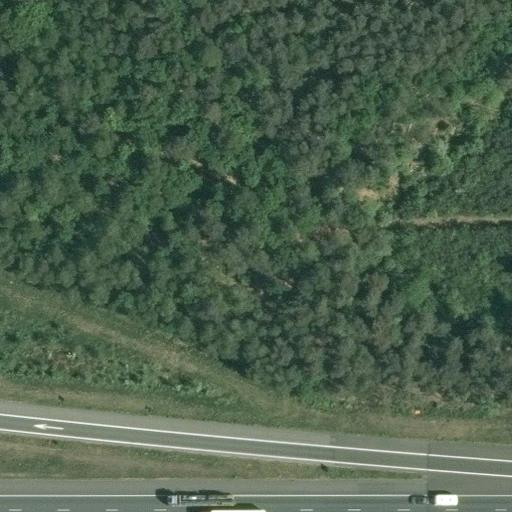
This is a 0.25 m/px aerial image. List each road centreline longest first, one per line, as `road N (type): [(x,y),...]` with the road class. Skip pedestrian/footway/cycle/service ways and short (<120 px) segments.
road 1 (motorway): [(511,470),(0,422)]
road 2 (motorway): [(511,509),(79,511)]
